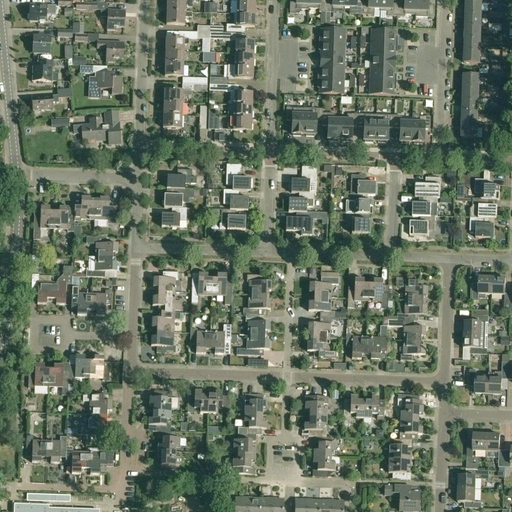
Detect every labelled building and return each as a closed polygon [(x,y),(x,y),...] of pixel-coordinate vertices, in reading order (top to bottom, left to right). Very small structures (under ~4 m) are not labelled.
[(171,0),(167,0),(167,12),(185,13),(186,6),(187,6),(189,8),(192,9),(192,1),(171,0)] [(300,14),(301,12),(301,10),(308,10),(308,9),(308,0),(289,0),(289,14),(300,14)] [(308,0),(308,9),(318,9),(318,12),(326,12),(326,0),(308,0)] [(326,0),(326,12),(344,13),(344,0),(326,0)] [(353,14),(362,14),(362,2),(356,2),(356,0),(344,0),(344,13),(348,13),(348,7),(353,7),(353,14)] [(378,9),(380,9),(380,0),(368,0),(369,2),(362,2),(362,14),(378,15),(378,9)] [(390,16),(399,17),(399,4),(393,4),(393,0),(380,0),(380,9),(384,9),(383,12),(391,12),(390,16)] [(406,15),(416,15),(416,0),(404,0),(405,4),(399,4),(399,17),(406,17),(406,15)] [(429,0),(416,0),(416,15),(417,15),(417,17),(435,18),(435,5),(429,5),(429,0)] [(482,14),(482,12),(482,4),(490,4),(490,0),(481,0),(482,1),(467,0),(467,13),(482,14)] [(72,9),(76,10),(97,11),(97,3),(76,2),(76,3),(73,3),(72,9)] [(237,2),(237,14),(255,15),(256,2),(237,2)] [(47,22),(47,6),(30,5),(30,21),(47,22)] [(72,18),(72,9),(64,9),(64,18),(72,18)] [(101,18),(108,18),(108,27),(107,31),(116,31),(116,28),(124,28),(125,11),(108,11),(101,10),(101,18)] [(185,25),(185,18),(192,18),(192,13),(185,13),(167,12),(167,25),(185,25)] [(467,13),(466,25),(481,26),(482,24),(482,16),(490,16),(490,18),(502,18),(502,12),(490,12),(482,12),(482,14),(467,13)] [(255,27),(255,15),(237,14),(237,26),(255,27)] [(466,25),(466,38),(481,38),(481,36),(481,29),(489,29),(489,31),(501,32),(502,25),(489,24),(482,24),(481,26),(466,25)] [(346,30),(322,29),(321,42),(345,43),(346,30)] [(72,38),(72,31),(58,30),(57,38),(72,38)] [(372,31),(372,44),(395,45),(396,31),(372,31)] [(236,41),(236,34),(223,33),(210,33),(210,40),(223,40),(223,42),(231,42),(231,41),(236,41)] [(51,37),(45,37),(45,34),(38,34),(38,36),(34,36),(33,53),(50,54),(51,37)] [(75,42),(87,42),(88,35),(75,34),(75,42)] [(466,38),(465,50),(481,50),(481,49),(481,41),(489,41),(489,37),(481,36),(481,38),(466,38)] [(189,46),(189,40),(166,39),(166,51),(184,52),(184,45),(189,46)] [(254,41),(236,41),(235,53),(254,54),(254,41)] [(96,50),(107,50),(106,59),(106,63),(115,63),(115,59),(123,60),(124,43),(107,43),(97,42),(96,50)] [(345,56),(345,43),(321,42),(321,55),(345,56)] [(395,58),(395,45),(372,44),(371,57),(395,58)] [(480,54),(488,54),(499,55),(499,50),(489,49),(481,49),(481,50),(465,50),(465,63),(480,63),(480,54)] [(166,51),(165,64),(184,64),(184,52),(166,51)] [(216,53),(210,53),(209,63),(220,63),(220,53),(216,53)] [(235,53),(235,66),(253,66),(254,54),(235,53)] [(344,69),(345,56),(321,55),(320,68),(344,69)] [(394,70),(395,58),(371,57),(371,70),(394,70)] [(55,68),(55,63),(66,62),(65,59),(53,60),(53,62),(38,61),(38,67),(33,67),(32,81),(53,82),(53,81),(58,81),(58,73),(53,73),(53,68),(55,68)] [(165,77),(182,77),(183,77),(184,64),(165,64),(165,77)] [(92,74),(93,67),(86,67),(86,66),(80,66),(79,74),(92,74)] [(253,66),(235,66),(228,66),(227,78),(253,79),(253,66)] [(344,81),(344,69),(320,68),(320,80),(344,81)] [(479,69),(479,73),(479,75),(464,74),(464,87),(479,88),(479,86),(479,78),(488,78),(491,79),(491,75),(488,75),(488,69),(479,69)] [(394,83),(394,70),(371,70),(370,82),(394,83)] [(113,78),(113,74),(95,74),(95,78),(89,78),(88,99),(100,99),(101,91),(101,89),(112,89),(112,95),(122,95),(122,86),(121,86),(121,78),(113,78)] [(343,94),(344,81),(320,80),(319,93),(343,94)] [(370,94),(394,95),(394,83),(370,82),(370,94)] [(207,93),(207,84),(194,84),(194,92),(207,93)] [(464,87),(464,100),(479,100),(479,99),(479,91),(488,91),(488,92),(499,93),(499,87),(487,87),(487,86),(479,86),(479,88),(464,87)] [(71,89),(57,90),(57,99),(72,98),(71,89)] [(191,96),(192,92),(164,91),(164,103),(182,103),(183,96),(191,96)] [(234,93),(234,105),(252,105),(252,93),(234,93)] [(54,109),(53,96),(32,97),(33,110),(54,109)] [(493,105),(493,102),(499,102),(499,100),(493,99),(487,99),(479,99),(479,100),(464,100),(463,112),(478,112),(478,111),(479,103),(487,104),(487,105),(493,105)] [(164,103),(164,115),(182,116),(182,103),(164,103)] [(234,105),(233,117),(252,118),(252,105),(234,105)] [(291,134),(303,134),(304,108),(286,107),(286,120),(292,120),(291,134)] [(322,122),(322,113),(323,109),(304,108),(303,134),(316,135),(316,121),(322,122)] [(489,113),(486,113),(486,111),(478,111),(478,112),(463,112),(463,124),(478,125),(478,123),(478,115),(486,116),(489,116),(489,113)] [(106,124),(102,124),(101,118),(90,119),(91,125),(82,125),(83,141),(109,139),(109,145),(121,145),(120,123),(119,123),(118,113),(106,113),(106,124)] [(335,113),(322,113),(322,122),(322,126),(328,126),(328,139),(339,140),(340,120),(335,120),(335,113)] [(340,117),(340,120),(339,140),(351,140),(352,127),(358,127),(358,114),(347,114),(347,118),(340,117)] [(376,115),(358,114),(358,127),(364,127),(364,140),(376,141),(376,115)] [(431,117),(419,116),(419,114),(412,114),(412,118),(411,142),(423,142),(424,129),(430,129),(431,117)] [(188,116),(182,116),(164,115),(163,128),(181,129),(182,121),(188,121),(188,116)] [(394,115),(376,115),(376,141),(387,141),(388,128),(394,128),(394,115)] [(401,115),(394,115),(394,128),(400,128),(400,142),(411,142),(412,118),(401,118),(401,115)] [(228,130),(233,130),(251,131),(252,118),(233,117),(233,123),(228,123),(228,130)] [(486,128),(486,125),(486,123),(478,123),(478,125),(463,124),(462,137),(478,137),(478,128),(486,128)] [(233,185),(233,191),(239,191),(251,192),(251,178),(241,178),(242,165),(227,165),(227,171),(227,185),(233,185)] [(292,193),(300,193),(310,193),(310,188),(317,188),(317,175),(318,167),(303,167),(303,180),(292,180),(292,193)] [(167,189),(175,189),(185,189),(185,183),(192,183),(192,170),(178,170),(178,176),(167,176),(167,189)] [(447,171),(447,181),(455,181),(455,171),(447,171)] [(358,189),(358,195),(364,195),(376,196),(376,183),(366,182),(367,176),(352,176),(351,189),(358,189)] [(417,197),(425,197),(435,197),(435,192),(442,192),(442,179),(427,178),(427,184),(417,184),(417,197)] [(482,193),(481,199),(487,199),(499,200),(500,187),(490,186),(490,180),(476,180),(475,193),(482,193)] [(164,208),(172,208),(173,208),(183,208),(183,203),(190,203),(190,199),(193,199),(194,189),(185,189),(175,189),(175,195),(165,195),(164,208)] [(230,204),(230,210),(236,210),(236,211),(248,211),(249,198),(239,197),(239,191),(233,191),(224,190),(224,204),(230,204)] [(289,212),(297,213),(308,212),(308,207),(314,207),(315,193),(310,193),(300,193),(300,199),(290,199),(289,212)] [(355,208),(355,214),(361,214),(361,215),(373,215),(374,202),(363,202),(364,195),(358,195),(349,194),(349,208),(355,208)] [(75,219),(75,221),(81,222),(81,220),(95,220),(95,203),(91,203),(91,197),(82,197),(81,209),(75,209),(75,219)] [(432,216),(437,216),(439,216),(439,197),(435,197),(425,197),(425,203),(414,203),(414,216),(422,216),(432,216)] [(100,203),(95,203),(95,220),(108,220),(108,225),(115,225),(115,210),(109,210),(110,198),(101,198),(100,203)] [(487,205),(487,199),(481,199),(473,198),(473,206),(470,209),(470,218),(479,218),(485,219),(497,219),(497,206),(487,205)] [(41,206),(41,211),(41,218),(35,218),(34,240),(40,240),(40,231),(41,231),(41,228),(54,229),(55,211),(51,211),(51,206),(41,206)] [(75,219),(69,219),(69,207),(60,207),(60,212),(55,211),(54,229),(68,229),(68,232),(75,232),(75,221),(75,219)] [(187,208),(183,208),(173,208),(172,208),(172,214),(162,214),(161,227),(162,227),(180,228),(180,222),(186,222),(187,208)] [(511,224),(511,208),(503,209),(503,225),(511,224)] [(236,217),(236,211),(236,210),(230,210),(221,209),(221,223),(228,224),(227,229),(245,230),(246,218),(236,217)] [(312,213),(308,212),(297,213),(297,219),(287,218),(286,232),(301,232),(301,236),(311,236),(312,213)] [(361,222),(361,215),(361,214),(355,214),(346,214),(346,228),(353,228),(352,234),(370,234),(371,222),(361,222)] [(437,216),(432,216),(422,216),(422,223),(411,222),(411,236),(429,236),(430,230),(436,230),(437,216)] [(485,226),(485,219),(479,218),(470,218),(470,232),(476,232),(476,238),(494,238),(495,226),(485,226)] [(189,222),(182,224),(184,234),(191,233),(189,222)] [(86,244),(90,244),(96,244),(96,257),(112,258),(113,253),(118,254),(118,244),(106,244),(107,237),(90,237),(87,237),(86,244)] [(32,256),(32,262),(35,263),(37,265),(40,261),(38,259),(38,256),(32,256)] [(88,271),(92,272),(92,277),(105,278),(105,272),(117,272),(117,263),(112,263),(112,258),(96,257),(96,258),(89,257),(88,271)] [(66,293),(72,293),(72,294),(73,286),(73,281),(72,281),(73,267),(63,267),(63,275),(57,281),(57,283),(52,283),(52,299),(56,300),(56,305),(66,305),(66,293)] [(163,272),(163,279),(154,278),(154,288),(158,288),(158,292),(175,293),(176,280),(178,280),(179,273),(166,273),(166,272),(163,272)] [(191,304),(192,304),(192,306),(197,306),(197,304),(198,304),(198,298),(199,298),(199,296),(212,297),(213,279),(208,279),(208,274),(199,274),(199,285),(192,285),(192,298),(191,298),(191,304)] [(225,305),(232,305),(232,300),(233,287),(226,286),(227,275),(218,274),(217,279),(213,279),(212,297),(226,297),(226,299),(225,299),(225,305)] [(38,292),(38,298),(38,304),(47,304),(47,299),(52,299),(52,283),(39,283),(39,275),(33,275),(32,292),(38,292)] [(250,282),(250,295),(266,296),(266,291),(271,292),(271,282),(260,282),(261,276),(248,275),(248,282),(250,282)] [(479,295),(492,295),(493,278),(479,277),(479,284),(473,284),(473,301),(479,301),(479,295)] [(339,278),(322,278),(322,284),(310,283),(309,293),(315,293),(315,298),(331,298),(332,285),(339,285),(339,278)] [(511,300),(511,294),(505,293),(506,278),(493,278),(492,295),(505,295),(504,311),(511,311),(511,300)] [(355,301),(368,302),(369,285),(364,284),(365,279),(355,279),(355,291),(349,291),(348,308),(355,308),(355,301)] [(389,295),(389,292),(383,292),(383,280),(374,280),(373,285),(369,285),(368,302),(382,302),(382,309),(388,309),(389,300),(389,295)] [(406,288),(405,301),(421,301),(422,297),(427,297),(427,288),(416,287),(416,281),(403,281),(403,287),(406,288)] [(73,286),(72,294),(72,293),(72,304),(78,304),(77,316),(86,316),(87,311),(91,311),(92,294),(79,294),(79,286),(73,286)] [(106,295),(92,294),(91,311),(96,311),(96,316),(106,317),(106,305),(112,305),(112,290),(106,290),(106,295)] [(182,301),(175,301),(175,293),(158,292),(158,297),(153,297),(153,306),(165,307),(164,313),(177,313),(177,311),(182,311),(182,301)] [(249,309),(247,309),(243,309),(243,316),(246,316),(259,316),(259,310),(270,311),(271,301),(266,301),(266,296),(250,295),(249,309)] [(320,312),(320,318),(335,319),(336,312),(331,312),(331,298),(315,298),(315,302),(309,302),(309,312),(320,312)] [(397,314),(397,321),(414,321),(415,315),(426,316),(426,306),(421,306),(421,301),(405,301),(405,314),(397,314)] [(180,313),(177,313),(164,313),(164,319),(152,318),(152,328),(157,328),(157,332),(174,333),(174,320),(177,320),(180,320),(180,313)] [(246,322),(246,336),(265,336),(265,332),(270,332),(270,322),(259,322),(259,316),(246,316),(245,322),(246,322)] [(465,322),(464,336),(481,336),(482,323),(488,323),(489,317),(472,316),(472,323),(465,322)] [(313,333),(313,338),(330,339),(330,325),(337,325),(338,319),(335,319),(320,318),(320,324),(308,324),(308,333),(313,333)] [(387,327),(388,327),(388,320),(383,320),(382,331),(381,331),(381,339),(367,338),(366,355),(371,355),(371,360),(380,360),(381,348),(387,349),(388,332),(387,332),(387,327)] [(397,321),(394,321),(388,320),(388,327),(397,327),(397,328),(404,328),(404,341),(420,342),(420,337),(425,337),(426,328),(414,328),(414,321),(397,321)] [(206,350),(211,350),(211,333),(198,332),(198,330),(191,330),(191,343),(197,343),(196,354),(206,354),(206,350)] [(225,344),(231,344),(232,331),(225,331),(225,333),(211,333),(211,350),(215,350),(215,355),(224,355),(225,344)] [(156,353),(163,353),(176,354),(176,347),(173,347),(174,333),(157,332),(157,337),(152,337),(152,346),(157,347),(156,353)] [(362,354),(366,355),(367,338),(354,338),(354,335),(347,335),(346,347),(353,348),(352,359),(362,359),(362,354)] [(236,356),(245,356),(247,356),(247,358),(251,358),(251,356),(258,356),(258,350),(269,350),(269,341),(264,341),(265,336),(246,336),(245,349),(237,349),(236,356)] [(487,355),(487,349),(481,349),(481,336),(464,336),(464,349),(471,349),(471,355),(487,355)] [(329,352),(330,339),(313,338),(313,343),(308,343),(307,352),(319,352),(319,358),(336,359),(336,352),(329,352)] [(420,346),(420,342),(404,341),(403,355),(401,355),(401,361),(413,362),(413,355),(425,356),(425,347),(420,346)] [(70,368),(69,378),(69,385),(75,386),(75,380),(76,380),(76,378),(89,379),(90,361),(85,361),(85,356),(76,356),(76,368),(70,368)] [(94,362),(90,361),(89,379),(103,379),(103,381),(109,382),(110,369),(109,369),(109,363),(104,363),(104,357),(95,357),(94,362)] [(388,371),(403,372),(404,365),(397,365),(398,362),(387,362),(388,371)] [(495,372),(495,378),(489,378),(489,395),(502,395),(502,380),(508,380),(509,363),(502,363),(502,373),(495,372)] [(36,386),(49,387),(49,370),(45,370),(45,365),(36,364),(35,376),(29,376),(29,389),(36,389),(36,386)] [(68,397),(69,385),(69,378),(63,377),(64,365),(54,365),(54,370),(49,370),(49,387),(62,387),(62,396),(68,397)] [(475,394),(489,395),(489,378),(476,377),(476,371),(470,370),(470,387),(476,387),(475,394)] [(201,413),(208,413),(209,396),(202,395),(202,391),(195,391),(195,395),(189,395),(188,413),(195,413),(195,409),(201,409),(201,413)] [(178,399),(172,398),(172,392),(154,392),(154,398),(150,398),(149,404),(153,404),(153,411),(172,412),(172,408),(178,408),(178,399)] [(222,414),(227,414),(228,414),(229,396),(223,396),(223,392),(216,392),(216,396),(209,396),(208,413),(216,414),(216,410),(222,410),(222,414)] [(101,401),(101,399),(104,399),(104,395),(98,395),(89,395),(83,395),(83,402),(91,402),(90,415),(107,416),(107,411),(112,411),(113,401),(101,401)] [(245,407),(245,415),(263,415),(263,408),(267,408),(267,402),(263,402),(264,395),(245,395),(245,402),(250,402),(250,407),(245,407)] [(344,400),(344,418),(344,425),(350,425),(350,418),(351,414),(356,414),(356,418),(364,419),(364,401),(357,400),(358,396),(351,396),(351,400),(344,400)] [(309,410),(309,417),(327,418),(327,410),(323,410),(323,404),(328,404),(328,398),(310,397),(309,403),(305,403),(305,410),(309,410)] [(377,419),(384,419),(384,401),(378,401),(378,397),(372,397),(371,401),(364,401),(364,419),(372,419),(372,415),(377,415),(377,419)] [(400,412),(400,420),(418,420),(419,414),(423,414),(423,407),(423,401),(398,400),(398,407),(405,407),(405,413),(400,412)] [(153,432),(158,432),(171,432),(171,426),(167,425),(167,420),(171,420),(172,412),(153,411),(153,419),(149,418),(149,425),(153,425),(153,432)] [(82,429),(82,435),(100,436),(100,430),(112,431),(112,421),(107,421),(107,416),(90,415),(90,429),(82,429)] [(239,428),(239,434),(244,435),(256,435),(262,435),(262,429),(266,429),(267,422),(263,422),(263,415),(245,415),(244,423),(244,428),(239,428)] [(308,437),(314,437),(326,437),(326,431),(322,431),(323,425),(327,425),(327,418),(309,417),(309,424),(304,424),(304,431),(308,431),(308,437)] [(400,433),(399,440),(412,440),(418,441),(418,434),(422,435),(422,428),(418,427),(418,420),(400,420),(400,428),(404,428),(404,433),(400,433)] [(158,445),(157,451),(176,452),(176,447),(180,447),(180,438),(176,438),(176,432),(171,432),(158,432),(158,438),(162,438),(162,445),(158,445)] [(256,442),(256,435),(244,435),(239,434),(238,441),(234,441),(234,449),(238,449),(238,454),(256,455),(256,449),(252,448),(252,442),(256,442)] [(473,452),(486,452),(487,435),(474,434),(474,441),(468,441),(467,457),(466,470),(478,471),(479,465),(472,464),(473,458),(473,452)] [(499,467),(505,467),(506,451),(500,450),(500,435),(487,435),(486,452),(499,453),(499,467)] [(42,458),(46,459),(47,441),(34,441),(34,436),(27,436),(26,451),(33,451),(32,463),(42,463),(42,458)] [(60,442),(47,441),(46,459),(51,459),(51,464),(60,464),(60,457),(66,458),(67,453),(67,450),(67,437),(61,437),(60,442)] [(314,450),(313,457),(331,458),(332,452),(336,452),(336,444),(332,444),(332,438),(326,437),(314,437),(314,444),(318,444),(318,451),(314,450)] [(393,454),(393,460),(411,460),(412,454),(407,454),(407,447),(412,447),(412,440),(399,440),(394,440),(394,446),(389,446),(389,454),(393,454)] [(81,470),(86,470),(87,453),(73,453),(73,450),(67,450),(67,453),(66,458),(66,463),(72,463),(72,474),(81,475),(81,470)] [(87,453),(86,470),(91,470),(91,475),(100,476),(100,469),(106,469),(106,467),(112,467),(113,452),(100,451),(100,454),(87,453)] [(175,458),(176,452),(157,451),(157,458),(161,458),(161,465),(157,465),(157,471),(175,472),(175,466),(179,466),(180,458),(175,458)] [(256,461),(256,455),(238,454),(238,460),(233,460),(233,468),(227,468),(227,474),(255,475),(255,468),(251,468),(251,461),(256,461)] [(312,477),(331,477),(331,471),(335,472),(335,464),(331,463),(331,458),(313,457),(313,463),(318,463),(317,470),(313,470),(312,477)] [(392,479),(411,480),(411,474),(407,473),(407,467),(411,467),(411,460),(393,460),(393,465),(389,465),(388,473),(393,473),(392,479)] [(483,477),(488,477),(488,473),(483,472),(483,471),(478,471),(466,470),(466,476),(459,476),(458,489),(476,490),(476,477),(483,477)] [(384,485),(384,497),(399,498),(398,511),(419,511),(419,494),(410,493),(411,486),(394,486),(384,485)] [(465,508),(471,508),(481,509),(482,503),(475,502),(476,490),(458,489),(458,502),(465,502),(465,508)] [(234,511),(246,511),(247,499),(235,498),(234,511)] [(246,511),(258,511),(259,499),(247,499),(246,511)] [(258,511),(270,511),(271,499),(259,499),(258,511)] [(282,511),(283,500),(271,499),(270,511),(282,511)] [(294,511),(306,511),(307,501),(295,500),(294,511)] [(306,511),(318,511),(319,501),(307,501),(306,511)] [(318,511),(330,511),(331,502),(319,501),(318,511)] [(342,511),(343,502),(331,502),(330,511),(342,511)]
